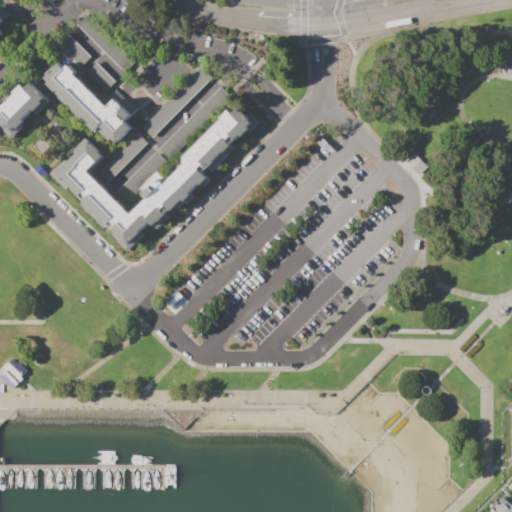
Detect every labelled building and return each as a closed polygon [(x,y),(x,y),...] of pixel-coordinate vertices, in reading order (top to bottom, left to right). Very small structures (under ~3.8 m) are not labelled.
[(0,35),(1,33),(0,31),(0,23),(9,15),(0,4),(0,35)] [(77,25),(88,14),(137,62),(126,73),(77,25)] [(68,34),(91,57),(81,67),(70,57),(68,59),(59,50),(61,47),(58,44),(68,34)] [(46,78),(60,63),(65,69),(69,65),(76,72),(75,74),(103,102),(116,89),(126,99),(128,97),(139,108),(125,122),(132,128),(118,142),(114,138),(112,140),(110,139),(108,141),(97,130),(94,133),(87,125),(89,123),(85,119),(83,122),(70,109),(73,107),(68,102),(65,104),(47,86),(49,85),(47,83),(49,81),(46,78)] [(86,73),(96,63),(115,82),(105,92),(86,73)] [(203,66),(213,76),(151,138),(142,128),(203,66)] [(0,120),(0,109),(16,94),(15,92),(22,85),(26,89),(34,81),(52,99),(38,113),(34,109),(24,118),(26,120),(19,127),(21,129),(11,139),(1,128),(5,125),(0,120)] [(89,141),(103,155),(88,170),(131,214),(147,198),(143,194),(158,178),(165,184),(185,164),(185,157),(224,120),(222,117),(229,110),(233,114),(239,108),(246,116),(250,112),(261,123),(250,133),(247,130),(242,135),(240,134),(230,144),(235,148),(206,176),(209,180),(202,186),(199,184),(190,192),(194,196),(187,203),(185,201),(178,208),(176,206),(171,211),(169,209),(165,213),(168,217),(156,229),(150,223),(141,232),(144,235),(127,252),(116,240),(118,239),(114,235),(115,234),(112,230),(114,228),(109,223),(104,228),(81,203),(84,200),(70,186),(66,190),(49,173),(56,165),(59,168),(67,160),(69,162),(78,153),(75,150),(82,144),(84,146),(89,141)] [(107,183),(97,172),(137,132),(147,143),(107,183)] [(33,147),(41,138),(49,146),(40,155),(33,147)] [(0,375),(0,377),(7,384),(8,382),(13,388),(22,379),(21,377),(27,370),(19,361),(17,363),(12,358),(1,369),(4,372),(0,375)] [(504,500),(506,498),(511,504),(511,511),(506,511),(497,503),(502,499),(504,500)] [(492,511),(506,511),(497,503),(491,510),(492,511)]
